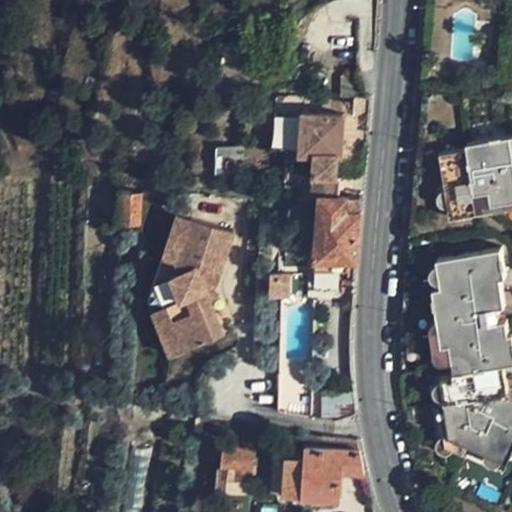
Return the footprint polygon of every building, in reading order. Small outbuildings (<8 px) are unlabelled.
[(314,190),(321,191),(341,192),(343,173),(338,172),(339,153),(341,153),(345,112),(305,108),(301,149),(316,150),(314,190)] [(511,130),(459,140),(460,147),(439,150),(451,216),(493,209),(492,200),(511,196),(511,130)] [(355,254),(359,193),(341,192),(321,191),(316,252),(355,254)] [(196,209),(184,205),(162,262),(175,266),(196,209)] [(240,225),(196,209),(175,266),(183,290),(170,294),(185,341),(226,327),(216,294),(221,293),(216,279),(221,278),(240,225)] [(511,358),(511,328),(508,329),(506,314),(495,316),(493,305),(504,304),(499,274),(502,273),(498,246),(437,256),(441,283),(435,285),(444,339),(433,340),(443,398),(439,400),(445,444),(462,452),(467,439),(510,459),(511,454),(511,389),(504,386),(500,361),(511,358)] [(272,292),(292,292),(292,266),(271,267),(272,292)] [(295,268),(293,291),(308,292),(310,269),(295,268)] [(170,294),(159,298),(175,345),(185,341),(170,294)] [(363,456),(361,444),(305,441),(304,453),(288,453),(286,489),(301,490),(302,493),(341,495),(342,469),(365,470),(363,456)] [(256,445),(223,442),(221,462),(230,464),(229,474),(252,477),(256,445)]
